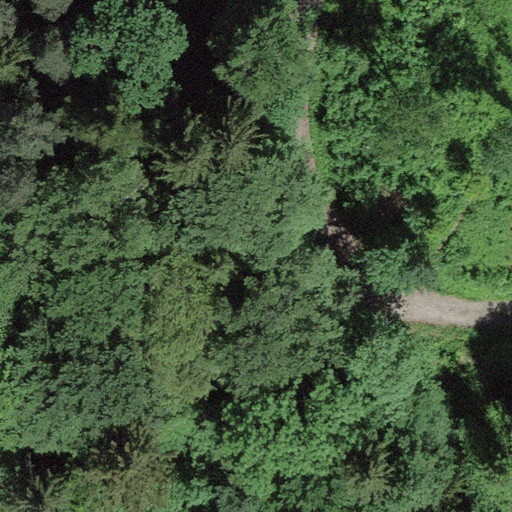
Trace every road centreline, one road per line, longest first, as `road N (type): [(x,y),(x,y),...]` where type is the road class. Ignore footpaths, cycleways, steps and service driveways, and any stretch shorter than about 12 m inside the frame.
road 1 (track): [(312,0),(289,115),(296,199),(348,277)]
road 2 (track): [(348,277),(366,302),(386,311),(468,334),(511,334)]
